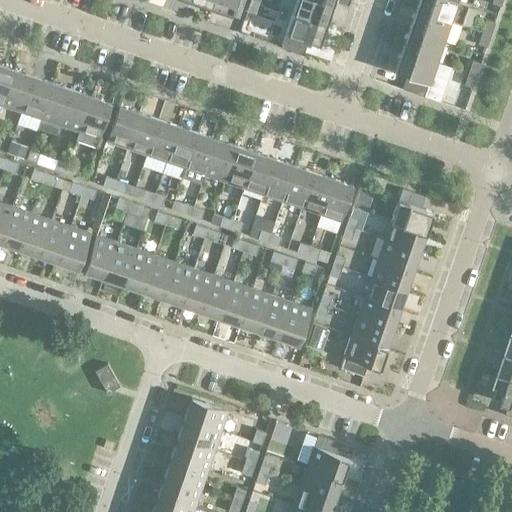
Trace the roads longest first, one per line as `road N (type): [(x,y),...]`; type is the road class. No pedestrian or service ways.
road 1 (residential): [(340,108),(11,0)]
road 2 (residential): [(405,421),(496,162)]
road 3 (residential): [(405,421),(166,344)]
road 4 (residential): [(109,511),(166,344)]
road 5 (residential): [(166,344),(0,286)]
road 6 (residential): [(496,162),(340,108)]
